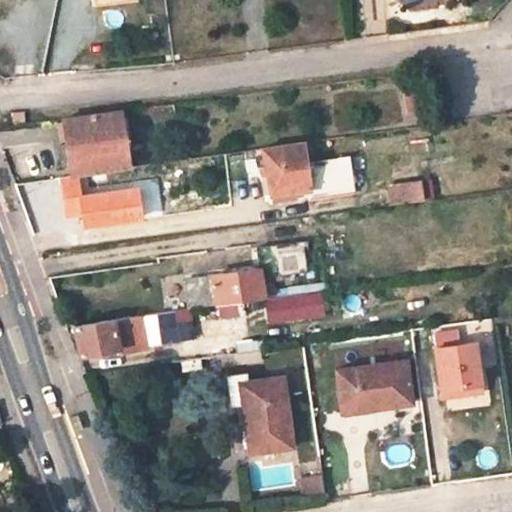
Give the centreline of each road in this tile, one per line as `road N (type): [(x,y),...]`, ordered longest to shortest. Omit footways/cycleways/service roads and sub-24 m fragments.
road 1 (residential): [(511,44),(0,99)]
road 2 (primary): [(85,511),(0,290)]
